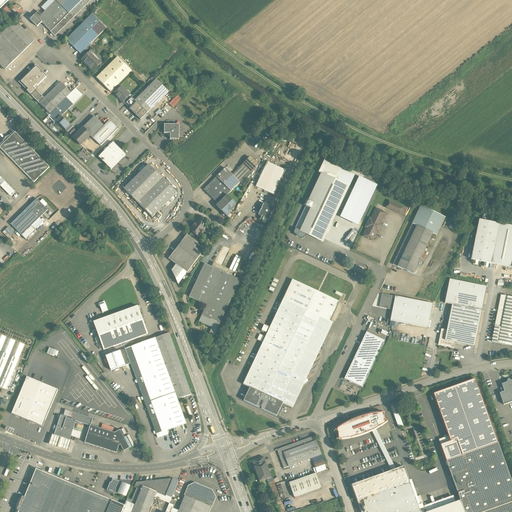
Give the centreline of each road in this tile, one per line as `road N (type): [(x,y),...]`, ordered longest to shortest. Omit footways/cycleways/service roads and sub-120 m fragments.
road 1 (track): [(195,375),(213,365),(319,136),(218,73),(145,0)]
road 2 (primary): [(213,422),(143,249),(98,190),(0,91)]
road 3 (track): [(174,0),(233,57),(301,102),(420,157),(511,182)]
road 4 (track): [(180,0),(222,42),(296,93),(399,143),(511,174)]
road 5 (tertiary): [(511,364),(317,418)]
road 6 (tertiary): [(12,441),(99,466),(190,459)]
road 7 (residential): [(317,418),(383,270)]
road 8 (unknown): [(46,437),(62,409),(122,424),(137,440),(139,468)]
